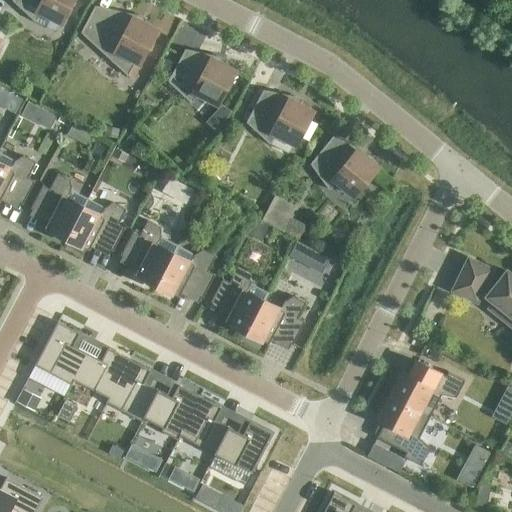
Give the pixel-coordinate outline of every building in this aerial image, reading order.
[(36,21),(41,12),(61,23),(73,0),(12,0),(35,22),(36,21)] [(129,76),(127,73),(134,60),(139,63),(157,30),(143,23),(146,17),(95,6),(81,33),(129,76)] [(192,102),(197,93),(218,104),(235,71),(221,64),(224,58),(185,49),(168,82),(191,103),(192,102)] [(166,75),(173,63),(162,57),(156,70),(166,75)] [(275,134),(296,145),(313,112),(299,105),(302,98),(263,90),(246,122),(270,144),(270,143),(275,134)] [(29,102),(22,114),(36,122),(43,109),(29,102)] [(233,111),(223,106),(207,123),(221,135),(233,111)] [(71,124),(59,117),(53,128),(65,134),(71,124)] [(73,124),(67,135),(78,141),(83,130),(73,124)] [(104,135),(116,138),(118,129),(107,126),(104,135)] [(133,131),(122,143),(131,152),(142,140),(133,131)] [(336,181),(354,196),(378,167),(366,157),(370,152),(333,135),(310,164),(329,190),(330,189),(336,181)] [(114,148),(111,154),(124,161),(127,154),(114,148)] [(0,153),(0,200),(3,194),(23,204),(35,181),(28,177),(36,162),(23,155),(14,161),(0,153)] [(66,240),(87,199),(71,190),(70,180),(57,173),(49,188),(42,185),(30,208),(50,218),(45,227),(52,230),(51,232),(66,240)] [(171,177),(164,191),(176,197),(183,184),(171,177)] [(272,226),(285,201),(276,196),(263,221),(272,226)] [(87,199),(66,240),(81,248),(82,246),(89,250),(93,241),(113,251),(125,228),(118,224),(126,209),(113,202),(104,207),(87,199)] [(285,201),(272,226),(300,241),(308,226),(292,219),(298,207),(285,201)] [(242,233),(261,243),(270,226),(251,216),(242,233)] [(156,287),(177,246),(161,237),(160,227),(147,220),(139,235),(132,232),(120,255),(140,265),(135,274),(142,277),(141,279),(156,287)] [(309,247),(298,242),(289,259),(296,262),(302,260),(309,247)] [(177,246),(156,287),(171,295),(172,293),(179,297),(183,288),(203,298),(215,275),(208,271),(216,256),(203,249),(194,254),(177,246)] [(494,302),(489,308),(511,326),(511,275),(507,271),(497,284),(489,277),(492,270),(468,258),(453,290),(477,302),(483,289),(489,294),(487,296),(494,302)] [(268,293),(267,293),(251,284),(250,274),(237,267),(229,282),(222,279),(210,302),(229,312),(225,321),(232,324),(230,326),(246,334),(263,300),(264,300),(268,293)] [(263,300),(246,334),(261,342),(262,340),(269,343),(273,335),(293,345),(305,321),(298,318),(306,303),(293,296),(284,301),(280,309),(264,300),(263,300)] [(58,322),(35,365),(50,372),(49,373),(71,384),(87,353),(74,346),(80,333),(58,322)] [(87,353),(71,384),(72,384),(74,380),(95,391),(108,398),(106,402),(107,402),(129,359),(108,348),(101,360),(87,353)] [(129,359),(107,402),(121,410),(120,410),(142,421),(158,390),(145,383),(151,370),(129,359)] [(390,396),(430,416),(441,395),(456,398),(465,381),(448,372),(446,376),(417,361),(409,376),(402,373),(390,396)] [(158,390),(142,421),(143,422),(145,417),(163,427),(161,431),(178,439),(200,396),(179,385),(172,397),(158,390)] [(511,390),(507,388),(499,403),(511,409),(511,390)] [(23,389),(17,401),(25,405),(31,393),(23,389)] [(200,396),(178,439),(178,440),(180,435),(194,442),(194,443),(215,454),(229,427),(215,420),(222,407),(200,396)] [(418,438),(430,416),(390,396),(378,419),(385,422),(377,437),(406,452),(404,457),(420,466),(430,448),(418,438)] [(229,427),(215,454),(236,465),(251,473),(272,433),(249,422),(243,434),(229,427)] [(511,441),(504,437),(498,449),(511,455),(511,441)] [(112,445),(108,452),(117,457),(119,458),(123,450),(112,445)] [(388,456),(376,450),(372,459),(384,465),(388,456)] [(150,453),(143,465),(155,471),(162,459),(150,453)] [(191,474),(185,487),(193,491),(199,478),(191,474)] [(0,511),(8,511),(11,508),(19,511),(35,511),(43,497),(6,478),(0,488),(0,511)] [(479,484),(475,503),(485,506),(489,487),(479,484)] [(200,487),(196,495),(206,501),(210,492),(200,487)] [(335,491),(323,511),(351,511),(357,502),(335,491)]
